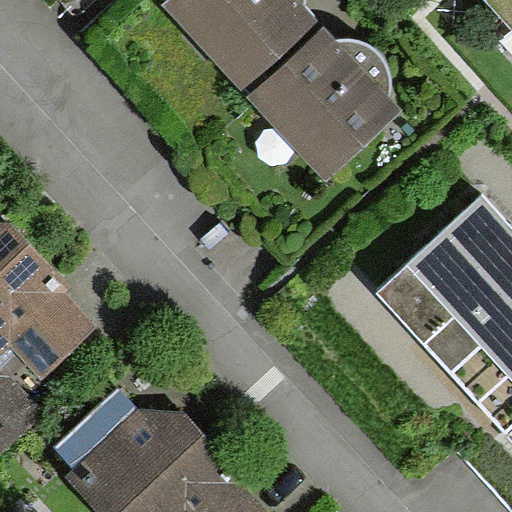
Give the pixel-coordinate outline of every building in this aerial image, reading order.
[(177,0),(165,11),(244,96),(322,23),(307,8),(308,0),(177,0)] [(322,23),(244,96),(327,183),(405,110),(396,93),(396,71),(362,37),(342,44),(322,23)] [(511,217),(490,194),(394,284),(511,408),(511,217)] [(0,439),(47,397),(12,360),(19,353),(47,384),(117,320),(24,218),(0,214),(0,439)] [(157,404),(72,476),(102,511),(283,511),(202,416),(157,404)]
